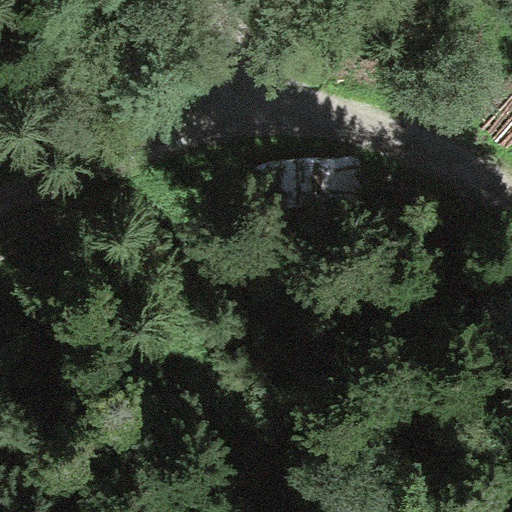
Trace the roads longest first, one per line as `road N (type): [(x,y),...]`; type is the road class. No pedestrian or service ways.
road 1 (track): [(0,202),(283,108),(354,100),(469,139),(511,172)]
road 2 (track): [(224,0),(283,108)]
